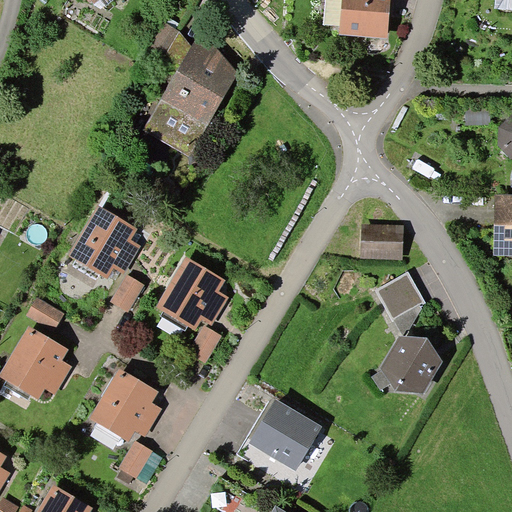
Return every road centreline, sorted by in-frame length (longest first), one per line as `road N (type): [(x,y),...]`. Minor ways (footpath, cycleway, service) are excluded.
road 1 (unclassified): [(155,511),(344,182),(359,141)]
road 2 (residential): [(511,414),(465,289),(359,141)]
road 3 (residential): [(359,141),(232,0)]
road 4 (unknown): [(218,403),(99,330)]
